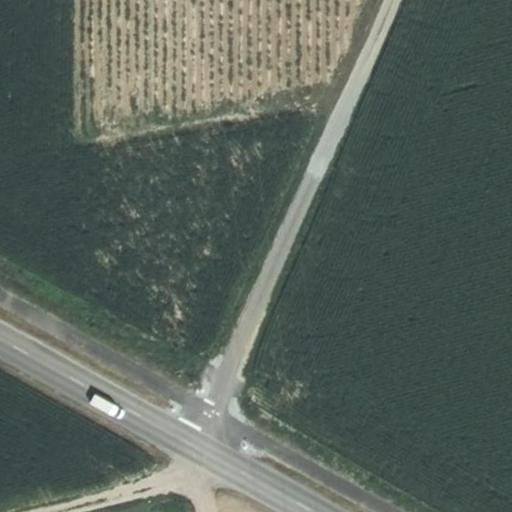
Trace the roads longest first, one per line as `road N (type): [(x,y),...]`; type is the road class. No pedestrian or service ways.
road 1 (track): [(397,0),(186,447)]
road 2 (secondary): [(0,345),(304,511)]
road 3 (track): [(219,465),(75,511)]
